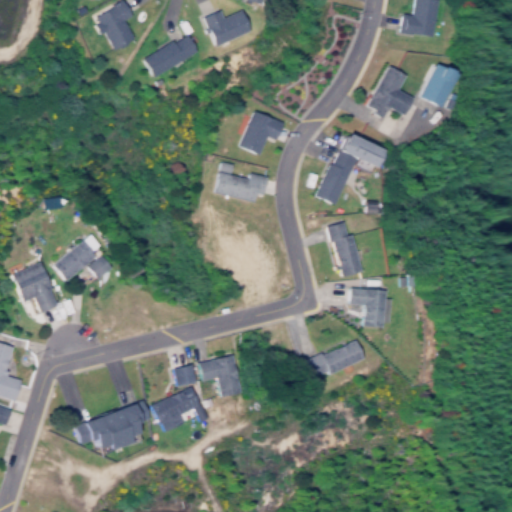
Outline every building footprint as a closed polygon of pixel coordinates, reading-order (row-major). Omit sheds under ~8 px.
[(85,12),(106,0),(115,0),(122,12),(114,17),(123,34),(104,45),(85,12)] [(430,0),(425,31),(392,26),(395,9),(404,11),(406,0),(430,0)] [(206,40),(194,13),(208,7),(211,14),(231,5),(240,25),(206,40)] [(133,53),(162,37),(163,38),(177,30),(187,47),(144,72),(133,53)] [(380,63),(397,72),(389,86),(404,94),(396,109),(380,101),(374,112),(361,105),(363,102),(359,100),(380,63)] [(410,98),(432,107),(446,73),(424,64),(410,98)] [(246,107),(275,119),(269,135),(260,131),(252,149),(232,140),(246,107)] [(322,160),(324,161),(331,146),(348,155),(327,199),(308,190),(322,160)] [(207,187),(212,167),(241,174),(242,168),(259,173),(256,189),(250,187),(248,197),(207,187)] [(343,230),(352,266),(334,271),(325,236),(322,237),(318,221),(335,217),(338,231),(343,230)] [(46,260),(64,246),(63,244),(68,241),(69,242),(76,236),(89,252),(59,276),(46,260)] [(81,262),(94,250),(105,263),(91,274),(81,262)] [(5,270),(34,258),(46,283),(43,285),(49,301),(33,307),(27,292),(16,296),(5,270)] [(341,282),(377,286),(373,321),(354,319),(357,299),(340,298),(341,282)] [(322,369),(320,364),(307,370),(299,354),(314,348),(315,350),(348,335),(356,353),(322,369)] [(0,340),(7,342),(0,364),(0,371),(14,375),(9,395),(0,392),(0,340)] [(192,357),(224,350),(232,387),(214,391),(209,371),(195,374),(192,357)] [(186,380),(181,362),(163,367),(168,385),(186,380)] [(144,400),(182,383),(191,401),(173,409),(177,417),(156,427),(144,400)] [(68,420),(135,395),(143,415),(131,419),(134,429),(125,432),(127,436),(106,444),(104,440),(94,443),(90,434),(75,440),(68,420)]
